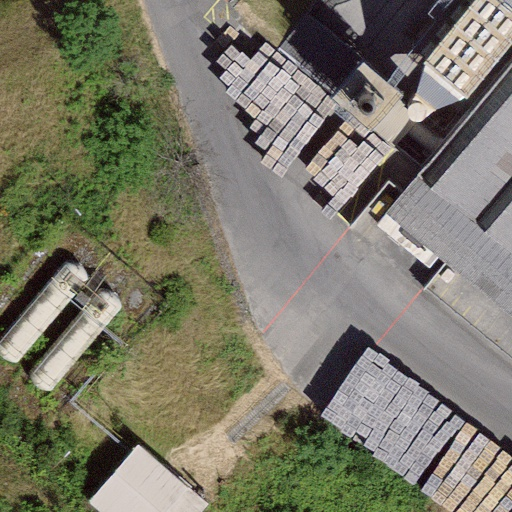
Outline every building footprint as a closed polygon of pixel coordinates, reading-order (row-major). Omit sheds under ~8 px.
[(435,92),(511,1),(511,0),(452,0),(400,62),(435,92)] [(310,12),(283,44),(326,80),(353,47),(310,12)] [(511,78),(434,173),(511,236),(511,78)] [(511,511),(511,444),(352,321),(296,392),(451,511),(511,511)] [(214,511),(216,510),(146,447),(91,508),(95,511),(214,511)]
